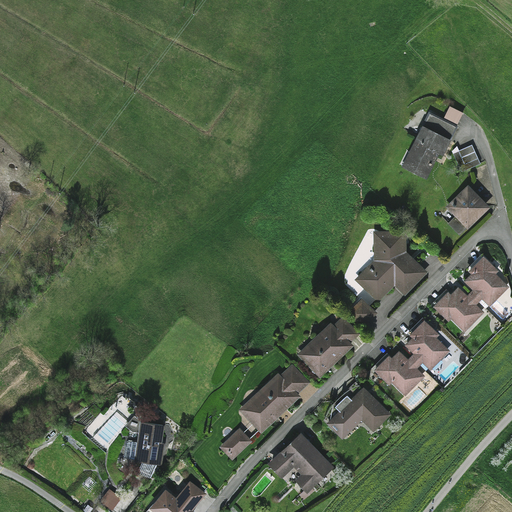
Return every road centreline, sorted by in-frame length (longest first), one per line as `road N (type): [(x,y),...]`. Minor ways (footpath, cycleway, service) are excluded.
road 1 (residential): [(212,511),(253,460),(502,219)]
road 2 (unclassified): [(430,511),(511,415)]
